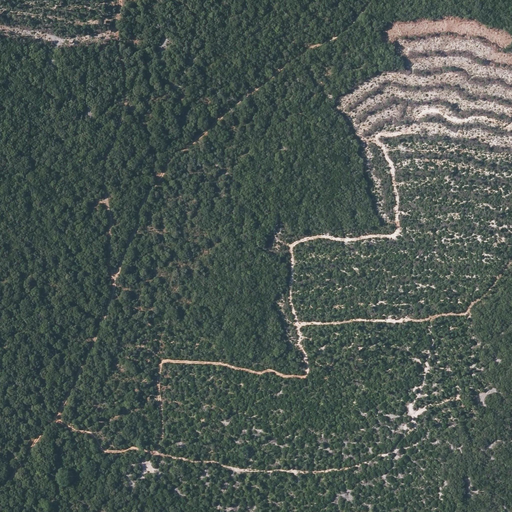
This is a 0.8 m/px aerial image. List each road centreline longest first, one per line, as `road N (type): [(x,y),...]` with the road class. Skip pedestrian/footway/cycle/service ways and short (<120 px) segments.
road 1 (track): [(0,486),(73,389),(143,201),(177,153),(287,63),(341,33),(371,0)]
road 2 (track): [(57,419),(117,452),(133,447),(237,468),(330,473),(372,458)]
